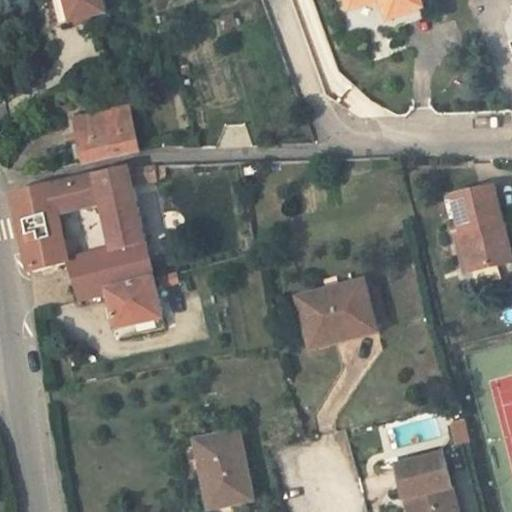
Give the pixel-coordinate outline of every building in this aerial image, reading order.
[(53,0),(59,24),(67,22),(62,0),(53,0)] [(105,0),(68,0),(74,19),(108,10),(105,0)] [(423,0),(349,0),(354,12),(385,0),(390,0),(397,20),(427,9),(423,0)] [(131,153),(154,151),(144,115),(125,121),(121,106),(71,120),(83,165),(131,153)] [(44,187),(55,223),(96,215),(107,257),(151,246),(131,186),(161,182),(156,164),(148,165),(135,167),(105,172),(69,181),(44,187)] [(493,184),(453,193),(471,270),(510,261),(493,184)] [(21,262),(25,277),(57,269),(57,257),(58,255),(55,223),(44,187),(37,188),(5,196),(11,223),(21,262)] [(104,297),(163,279),(151,246),(107,257),(70,265),(57,269),(75,302),(104,297)] [(68,254),(58,255),(57,257),(57,269),(70,265),(68,254)] [(163,279),(104,297),(114,334),(172,322),(163,279)] [(305,300),(309,321),(316,351),(340,346),(338,338),(381,327),(371,285),(305,300)] [(393,463),(445,450),(436,417),(385,430),(393,463)] [(457,443),(470,439),(466,421),(452,424),(457,443)] [(240,437),(196,446),(209,511),(217,511),(222,511),(253,505),(240,437)] [(401,472),(408,505),(418,503),(419,511),(461,511),(450,460),(401,472)] [(409,511),(419,511),(418,503),(408,505),(409,511)]
